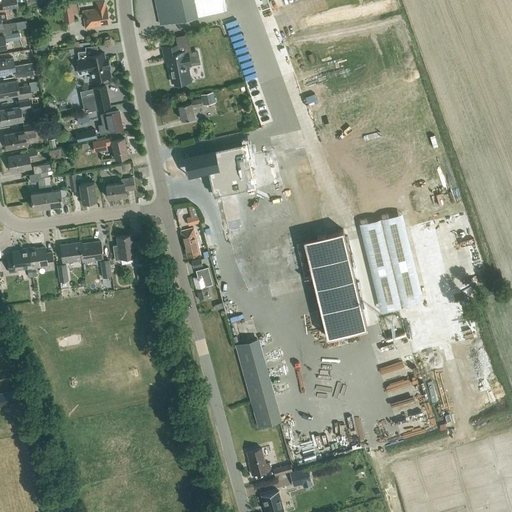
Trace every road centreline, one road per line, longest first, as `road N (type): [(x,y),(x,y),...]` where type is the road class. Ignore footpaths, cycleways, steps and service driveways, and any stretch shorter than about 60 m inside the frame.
road 1 (tertiary): [(245,511),(164,206)]
road 2 (unknown): [(263,316),(296,415),(328,418),(346,402),(351,382),(334,351),(293,332)]
road 3 (tertiary): [(164,206),(123,0)]
road 4 (unknown): [(161,192),(194,191),(210,205),(239,284),(263,316)]
road 5 (residential): [(164,206),(29,227),(0,213)]
